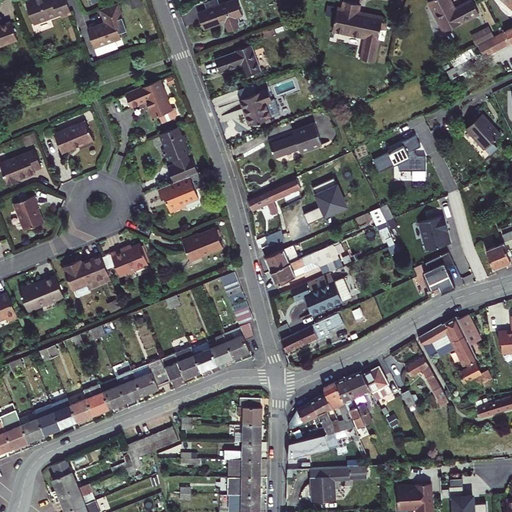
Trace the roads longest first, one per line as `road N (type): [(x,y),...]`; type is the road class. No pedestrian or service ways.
road 1 (residential): [(160,0),(229,193),(276,379)]
road 2 (residential): [(19,504),(25,476),(46,453),(228,379),(276,379)]
road 3 (residential): [(276,379),(309,377),(447,302),(511,281)]
road 4 (residential): [(276,379),(276,511)]
